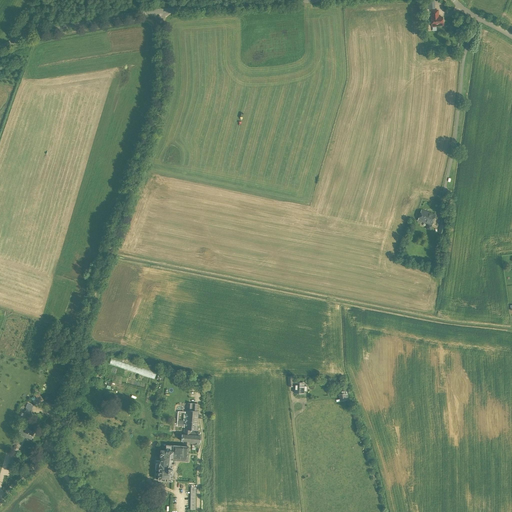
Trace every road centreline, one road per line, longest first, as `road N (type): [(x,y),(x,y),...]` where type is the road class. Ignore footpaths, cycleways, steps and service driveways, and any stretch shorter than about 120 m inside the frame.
road 1 (unclassified): [(0,501),(49,442),(156,116),(163,83),(159,12)]
road 2 (tertiary): [(159,12),(50,30),(0,48)]
road 3 (tertiary): [(159,12),(322,0)]
